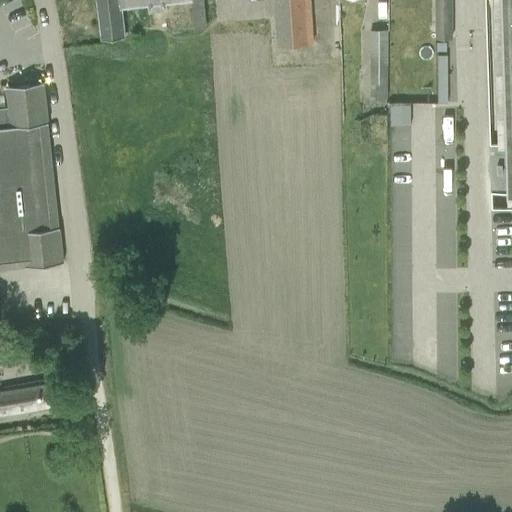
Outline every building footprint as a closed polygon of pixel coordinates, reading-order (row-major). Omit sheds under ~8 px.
[(173,0),(95,0),(101,39),(124,37),(121,6),(148,3),(148,10),(166,8),(165,1),(173,0)] [(201,0),(191,0),(194,29),(204,29),(201,0)] [(274,0),(279,46),(313,43),(309,0),(274,0)] [(451,0),(434,0),(435,39),(436,39),(448,39),(452,39),(451,0)] [(511,0),(480,0),(487,212),(511,211),(511,0)] [(372,98),(388,99),(386,31),(371,31),(372,98)] [(59,229),(59,227),(57,228),(46,124),(47,124),(47,122),(43,84),(43,83),(6,87),(6,88),(8,107),(0,108),(0,268),(25,266),(25,267),(63,263),(63,262),(62,262),(58,229),(59,229)] [(410,104),(391,104),(391,124),(410,124),(410,104)] [(28,412),(62,406),(57,379),(0,387),(0,419),(28,414),(28,412)]
